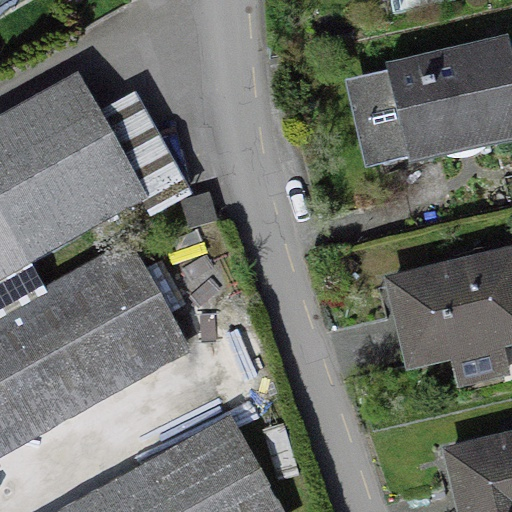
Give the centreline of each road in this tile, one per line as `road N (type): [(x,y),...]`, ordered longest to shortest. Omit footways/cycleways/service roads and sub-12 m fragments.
road 1 (residential): [(344,511),(252,106),(242,0)]
road 2 (unclassified): [(0,111),(199,0)]
